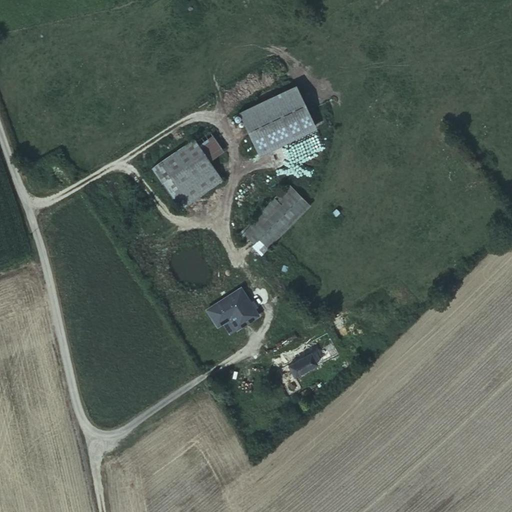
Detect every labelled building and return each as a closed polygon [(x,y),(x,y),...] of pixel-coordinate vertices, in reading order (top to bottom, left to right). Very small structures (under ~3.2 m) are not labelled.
[(263,97),(253,102),(247,105),(235,111),(242,125),(258,117),(264,131),(306,110),(292,83),(268,95),(263,97)] [(243,97),(247,105),(253,102),(263,97),(259,89),(243,97)] [(191,138),(150,168),(179,209),(221,179),(191,138)] [(288,181),(239,232),(261,253),(310,202),(288,181)] [(229,346),(230,346),(234,354),(250,345),(219,291),(203,301),(204,303),(212,317),(229,346)] [(212,317),(204,303),(196,308),(202,319),(200,320),(219,352),(230,346),(229,346),(212,317)] [(323,347),(289,366),(296,377),(329,358),(323,347)]
